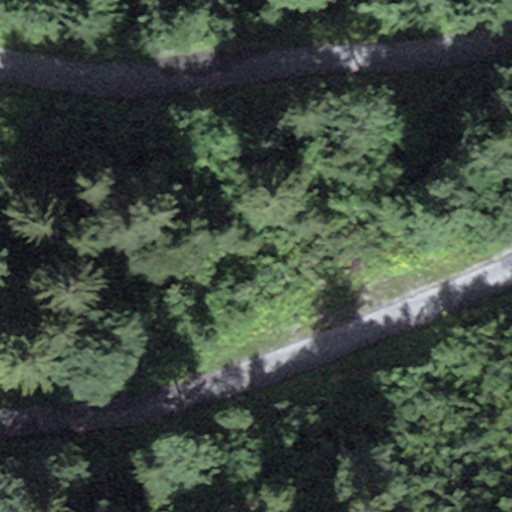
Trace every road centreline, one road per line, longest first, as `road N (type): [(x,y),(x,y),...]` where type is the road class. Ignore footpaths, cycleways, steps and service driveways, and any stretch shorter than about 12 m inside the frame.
road 1 (unclassified): [(511,270),(170,396),(113,410),(0,415)]
road 2 (unclassified): [(0,51),(126,70),(189,67),(457,35),(511,21)]
